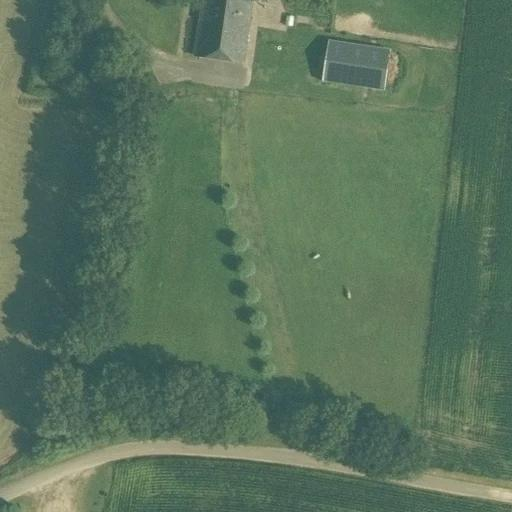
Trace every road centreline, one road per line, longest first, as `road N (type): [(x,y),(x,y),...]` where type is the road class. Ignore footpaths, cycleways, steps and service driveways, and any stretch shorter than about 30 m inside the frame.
road 1 (unclassified): [(511,501),(292,462),(168,453),(109,457),(0,503)]
road 2 (track): [(292,462),(227,81),(162,66)]
